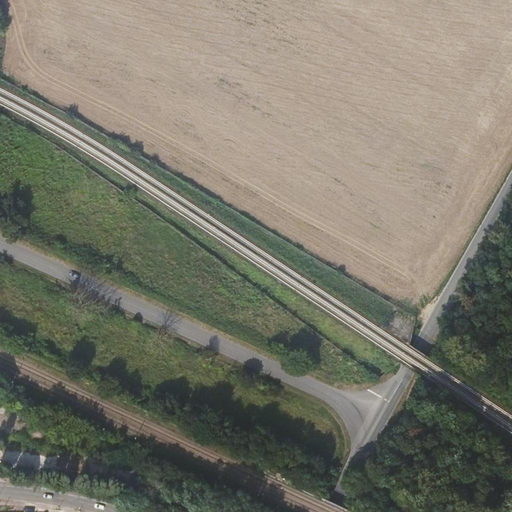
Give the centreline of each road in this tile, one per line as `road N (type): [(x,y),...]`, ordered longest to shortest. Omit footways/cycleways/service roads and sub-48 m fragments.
road 1 (tertiary): [(0,243),(379,417)]
road 2 (tertiary): [(511,183),(379,417)]
